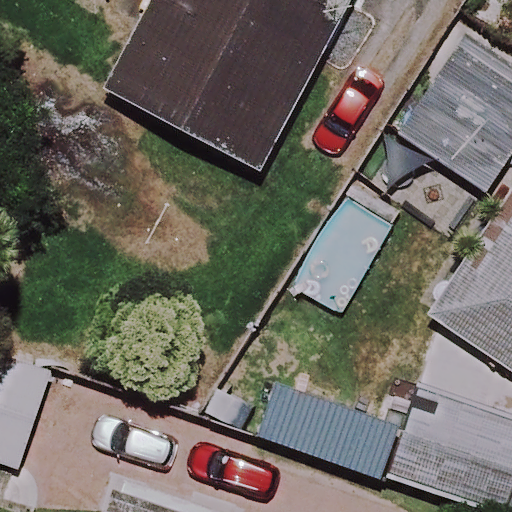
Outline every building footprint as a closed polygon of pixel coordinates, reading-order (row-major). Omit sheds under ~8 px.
[(353,0),(166,0),(113,104),(262,180),(353,0)] [(511,160),(511,68),(466,37),(395,144),(484,203),(511,160)] [(511,211),(430,321),(511,381),(511,211)] [(51,381),(0,363),(0,471),(18,478),(51,381)] [(503,511),(511,485),(511,417),(419,388),(388,485),(471,511),(503,511)] [(217,511),(123,481),(112,511),(217,511)]
